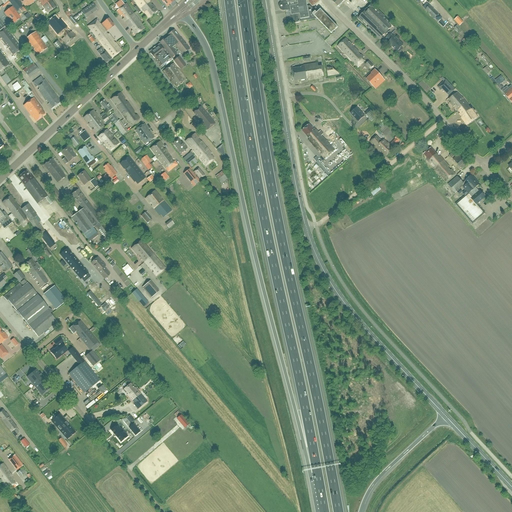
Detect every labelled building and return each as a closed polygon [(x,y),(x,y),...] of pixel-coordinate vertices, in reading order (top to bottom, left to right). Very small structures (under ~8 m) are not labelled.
[(9,0),(8,1),(13,6),(4,13),(8,17),(13,23),(20,18),(16,13),(19,11),(18,10),(22,6),(16,0),(9,0)] [(19,0),(23,5),(26,8),(34,2),(32,0),(19,0)] [(38,0),(48,13),(56,7),(51,1),(49,0),(38,0)] [(150,3),(148,0),(141,0),(136,4),(142,11),(142,12),(143,12),(148,18),(149,17),(157,11),(152,5),(151,5),(150,3)] [(278,0),(279,1),(282,1),(282,2),(281,2),(280,4),(279,6),(279,8),(281,10),(283,11),(286,10),(287,13),(289,23),(289,24),(290,24),(300,23),(299,22),(312,20),(313,19),(314,19),(315,18),(331,34),(337,28),(320,10),(319,11),(316,7),(313,10),(310,6),(307,7),(305,0),(278,0)] [(126,19),(133,14),(126,4),(123,5),(120,1),(115,4),(119,9),(116,11),(120,17),(122,15),(124,18),(122,19),(124,22),(127,20),(126,19)] [(90,17),(98,11),(92,4),(81,12),(84,17),(83,18),(86,23),(92,18),(90,17)] [(401,47),(403,45),(398,40),(400,39),(397,35),(396,36),(392,32),(394,30),(393,30),(395,28),(384,17),(384,16),(371,4),(363,11),(364,12),(358,19),(362,23),(363,21),(381,38),(383,36),(385,39),(386,38),(390,41),(388,43),(399,53),(403,49),(401,47)] [(433,10),(429,6),(425,10),(429,14),(433,10)] [(438,15),(433,10),(429,14),(434,19),(438,15)] [(58,21),(56,18),(59,16),(57,14),(48,22),(64,42),(63,43),(65,45),(66,44),(66,45),(76,37),(71,32),(70,32),(68,30),(69,29),(60,19),(58,21)] [(127,20),(124,22),(129,28),(131,27),(133,30),(131,32),(134,35),(144,28),(133,14),(126,19),(127,20)] [(76,22),(71,15),(68,18),(73,25),(76,22)] [(463,23),(457,17),(454,20),(460,26),(463,23)] [(113,26),(108,19),(100,25),(98,22),(99,22),(97,20),(97,21),(96,20),(88,26),(91,30),(89,31),(95,39),(96,39),(96,38),(112,58),(121,51),(115,43),(114,44),(112,41),(113,40),(108,34),(107,35),(105,32),(113,26)] [(23,24),(26,29),(32,26),(29,21),(23,24)] [(8,48),(13,55),(21,48),(5,29),(0,32),(0,38),(1,39),(2,40),(2,41),(6,46),(7,46),(8,48)] [(169,37),(160,43),(161,44),(171,58),(176,54),(172,48),(175,45),(182,55),(190,49),(181,38),(181,39),(174,30),(168,35),(169,37)] [(47,48),(40,40),(41,39),(35,32),(27,38),(29,40),(27,41),(32,47),(32,46),(34,49),(38,55),(47,48)] [(351,45),(346,38),(343,41),(338,46),(347,56),(344,58),(348,63),(351,61),(358,67),(364,61),(362,59),(363,57),(361,55),(360,55),(358,53),(359,52),(353,46),(354,45),(353,44),(353,43),(351,45)] [(58,41),(57,42),(54,44),(53,44),(59,53),(64,50),(58,41)] [(171,58),(161,44),(150,53),(160,66),(168,60),(168,61),(164,64),(165,65),(173,60),(171,58)] [(106,63),(111,59),(105,52),(104,53),(102,50),(98,53),(100,56),(106,63)] [(0,71),(9,65),(0,53),(0,71)] [(481,56),(487,63),(489,61),(483,54),(481,56)] [(181,70),(186,66),(179,57),(174,61),(181,70)] [(339,74),(337,60),(328,62),(328,60),(325,61),(328,76),(339,74)] [(178,69),(173,63),(163,71),(169,79),(170,78),(171,81),(171,82),(173,84),(174,84),(176,87),(177,86),(186,80),(178,69)] [(301,67),(292,69),(294,81),(308,79),(308,80),(318,79),(318,77),(324,76),(322,67),(318,67),(318,63),(303,66),(304,66),(301,67)] [(33,65),(24,72),(30,80),(39,72),(33,65)] [(373,87),(382,78),(375,70),(372,72),(373,73),(366,79),(373,87)] [(505,81),(501,76),(495,80),(493,78),(490,79),(496,85),(499,89),(501,91),(503,93),(511,103),(511,87),(511,86),(508,88),(507,86),(504,88),(503,87),(502,87),(500,85),(505,81)] [(43,80),(41,77),(32,83),(36,88),(37,86),(39,89),(38,90),(46,101),(47,101),(49,104),(48,105),(51,110),(61,102),(44,80),(43,80)] [(455,90),(445,80),(438,87),(441,90),(442,89),(449,95),(455,90)] [(31,98),(33,97),(27,88),(29,86),(25,82),(22,84),(24,87),(23,88),(24,90),(31,98)] [(7,86),(11,92),(13,91),(15,93),(21,89),(17,83),(13,86),(11,84),(7,86)] [(135,116),(133,113),(134,112),(120,93),(111,100),(129,126),(139,119),(137,115),(135,116)] [(477,118),(472,110),(464,100),(463,99),(457,93),(451,98),(449,99),(450,100),(451,102),(450,103),(457,111),(458,111),(460,113),(459,114),(462,118),(462,119),(466,125),(477,118)] [(36,121),(45,114),(42,111),(43,110),(34,98),(23,106),(32,118),(33,117),(36,121)] [(107,105),(104,101),(100,104),(107,113),(112,109),(108,104),(108,105),(107,105)] [(322,105),(313,113),(322,122),(330,115),(322,105)] [(207,130),(215,124),(200,107),(193,113),(199,119),(198,120),(207,130)] [(358,122),(365,116),(357,107),(350,113),(358,122)] [(96,133),(104,126),(98,118),(97,115),(93,110),(83,118),(91,127),(92,126),(94,129),(93,130),(96,133)] [(118,121),(113,114),(108,117),(114,125),(114,124),(123,135),(128,132),(119,120),(118,121)] [(101,119),(104,123),(105,123),(106,126),(111,122),(105,115),(101,119)] [(330,115),(322,122),(330,132),(339,124),(330,115)] [(144,144),(154,137),(144,124),(135,131),(144,144)] [(314,130),(309,124),(302,131),(310,139),(308,141),(318,152),(320,151),(322,153),(321,155),(325,159),(335,150),(332,148),(321,136),(319,133),(315,129),(314,130)] [(465,137),(468,134),(465,130),(463,127),(459,130),(461,132),(465,137)] [(119,144),(107,129),(97,138),(102,142),(103,141),(105,143),(104,145),(107,149),(108,149),(110,151),(119,144)] [(90,138),(84,131),(79,135),(84,142),(90,138)] [(200,142),(198,139),(199,138),(195,133),(185,141),(206,166),(214,160),(215,159),(212,156),(210,154),(211,154),(210,153),(201,141),(200,142)] [(379,147),(383,143),(377,136),(370,142),(376,148),(378,146),(379,147)] [(75,148),(79,144),(74,137),(69,141),(75,148)] [(182,144),(178,139),(173,143),(181,154),(187,149),(183,143),(182,144)] [(394,148),(399,142),(395,139),(390,144),(394,148)] [(164,157),(168,154),(166,153),(167,152),(165,149),(163,150),(162,147),(163,146),(160,142),(150,149),(158,159),(162,155),(164,157)] [(386,156),(392,149),(386,144),(385,145),(383,143),(379,147),(378,146),(376,148),(379,150),(380,149),(383,152),(382,153),(386,156)] [(225,159),(222,144),(217,149),(225,159)] [(452,158),(460,151),(454,144),(447,150),(451,154),(449,156),(452,158)] [(68,162),(76,156),(68,147),(61,152),(65,157),(68,162)] [(91,157),(86,151),(87,150),(85,147),(77,152),(87,165),(94,160),(92,156),(91,157)] [(431,148),(423,154),(428,160),(427,161),(431,165),(433,164),(436,167),(434,168),(434,169),(443,161),(440,156),(439,157),(438,157),(437,158),(435,155),(436,155),(431,148)] [(462,170),(468,166),(462,159),(464,157),(460,153),(453,159),(462,170)] [(162,155),(158,159),(168,172),(177,164),(174,161),(173,162),(171,160),(171,159),(168,154),(164,157),(162,155)] [(146,155),(140,160),(142,163),(145,166),(149,163),(151,162),(146,155)] [(146,178),(129,157),(119,164),(124,169),(126,171),(126,172),(134,182),(135,182),(136,181),(139,183),(146,178)] [(57,183),(65,177),(52,160),(44,166),(57,183)] [(333,161),(323,170),(340,189),(350,180),(343,172),(339,176),(336,173),(340,169),(333,161)] [(111,167),(108,164),(104,167),(106,170),(105,171),(111,178),(117,174),(111,167)] [(200,180),(205,177),(205,176),(198,168),(194,171),(200,180)] [(191,183),(197,178),(189,169),(184,173),(183,174),(191,183)] [(30,175),(26,170),(18,177),(24,185),(23,186),(37,204),(45,198),(50,205),(52,203),(51,200),(32,175),(30,175)] [(84,185),(91,180),(84,171),(77,176),(81,181),(84,185)] [(222,171),(215,177),(221,184),(228,179),(222,171)] [(44,184),(45,183),(47,181),(41,172),(37,175),(44,184)] [(164,173),(159,177),(163,182),(167,178),(164,173)] [(479,191),(476,189),(475,188),(479,184),(471,175),(465,181),(466,181),(465,183),(476,197),(481,193),(479,191)] [(463,186),(464,185),(463,184),(457,177),(448,185),(455,193),(463,186)] [(95,189),(99,186),(94,179),(90,182),(95,189)] [(464,196),(455,204),(472,224),(484,213),(477,204),(485,197),(481,193),(476,197),(465,183),(463,184),(464,185),(463,186),(464,187),(463,188),(465,190),(462,193),(464,196)] [(373,196),(381,190),(377,185),(369,191),(373,196)] [(56,199),(61,196),(60,196),(54,188),(50,191),(56,199)] [(112,236),(84,198),(78,190),(71,195),(75,200),(82,209),(74,216),(70,211),(67,213),(71,218),(83,235),(87,240),(89,242),(98,235),(93,228),(95,226),(106,240),(112,236)] [(171,211),(158,195),(155,191),(145,199),(149,204),(150,203),(152,205),(151,206),(159,216),(161,215),(163,218),(171,211)] [(8,216),(12,222),(15,219),(17,219),(18,221),(18,222),(20,224),(27,219),(10,196),(2,202),(6,208),(8,208),(10,210),(9,211),(11,213),(11,214),(8,216)] [(61,196),(56,199),(63,207),(67,204),(61,196)] [(49,248),(53,245),(38,223),(40,221),(28,205),(21,210),(49,248)] [(12,222),(8,216),(4,212),(3,213),(0,209),(0,223),(4,229),(12,222)] [(146,224),(150,222),(145,214),(141,217),(146,224)] [(174,224),(171,220),(165,225),(169,229),(174,224)] [(153,255),(141,241),(131,248),(137,255),(138,254),(140,256),(140,257),(144,262),(153,255)] [(109,249),(107,251),(112,256),(119,250),(112,242),(107,247),(109,249)] [(73,268),(80,262),(76,256),(75,257),(72,254),(73,253),(70,249),(62,256),(73,268)] [(165,268),(153,255),(144,262),(150,269),(151,268),(154,271),(153,272),(156,275),(165,268)] [(103,263),(98,257),(91,263),(104,279),(110,274),(104,267),(105,266),(103,263)] [(7,271),(12,267),(7,259),(2,264),(7,271)] [(34,264),(31,259),(24,264),(31,274),(31,275),(36,283),(37,282),(39,284),(38,285),(40,288),(48,283),(35,263),(34,264)] [(85,268),(80,262),(73,268),(83,280),(86,277),(89,280),(92,277),(89,274),(90,274),(88,271),(87,271),(84,268),(85,268)] [(19,283),(20,282),(25,278),(19,270),(13,275),(19,283)] [(115,292),(120,288),(119,287),(117,285),(115,282),(110,286),(113,289),(115,291),(115,292)] [(158,292),(149,282),(142,287),(151,298),(158,292)] [(49,310),(27,283),(22,287),(19,284),(3,297),(9,302),(14,307),(13,308),(20,316),(20,315),(25,321),(24,322),(32,330),(38,337),(57,322),(50,314),(52,312),(50,309),(49,310)] [(54,286),(44,294),(56,309),(66,301),(54,286)] [(137,289),(131,293),(143,307),(148,303),(137,289)] [(77,335),(80,338),(88,332),(80,322),(74,327),(73,325),(69,329),(73,334),(76,332),(77,334),(77,335)] [(88,332),(80,338),(82,341),(83,341),(84,343),(84,344),(89,350),(93,346),(95,349),(99,345),(88,332)] [(15,347),(18,344),(14,338),(10,341),(15,347)] [(63,354),(67,351),(61,344),(63,343),(59,338),(53,342),(57,346),(50,352),(56,359),(61,355),(61,354),(63,352),(63,354)] [(0,346),(0,345),(0,356),(2,359),(8,353),(1,345),(0,346)] [(73,347),(67,352),(68,352),(71,356),(77,352),(73,348),(73,347)] [(77,352),(71,356),(75,361),(80,357),(77,352)] [(93,358),(90,354),(84,359),(91,367),(98,362),(94,357),(93,358)] [(80,357),(75,361),(79,366),(81,364),(84,362),(80,357)] [(2,366),(12,379),(18,375),(17,373),(19,371),(11,359),(2,366)] [(84,393),(99,380),(84,362),(81,364),(79,366),(69,374),(84,393)] [(39,374),(36,370),(27,377),(34,386),(43,379),(41,376),(42,375),(40,373),(39,374)] [(6,376),(2,378),(6,386),(11,383),(6,376)] [(42,395),(51,388),(48,384),(47,381),(46,382),(43,379),(34,386),(42,395)] [(134,388),(130,383),(124,389),(130,396),(129,397),(135,404),(134,405),(138,409),(147,401),(135,388),(134,388)] [(29,404),(36,412),(41,408),(34,399),(29,404)] [(3,410),(0,412),(0,416),(2,418),(1,419),(15,437),(18,434),(14,429),(17,428),(9,418),(10,418),(6,413),(6,414),(3,410)] [(67,424),(60,415),(59,415),(52,421),(61,431),(62,430),(65,434),(68,437),(67,438),(67,439),(75,432),(72,428),(71,428),(70,427),(70,426),(68,423),(67,424)] [(185,428),(190,424),(181,415),(177,419),(185,428)] [(140,432),(133,424),(128,428),(135,436),(140,432)] [(120,429),(117,425),(110,430),(113,433),(113,434),(115,436),(116,436),(121,442),(128,436),(121,428),(120,429)] [(25,448),(29,444),(28,443),(24,438),(21,441),(20,441),(25,448)] [(64,448),(67,446),(61,438),(58,440),(64,448)] [(17,471),(23,466),(15,455),(8,460),(17,471)] [(9,490),(16,486),(12,481),(13,480),(11,475),(10,474),(7,469),(3,463),(0,465),(0,478),(1,480),(9,490)] [(26,473),(23,469),(16,473),(19,477),(26,473)]
